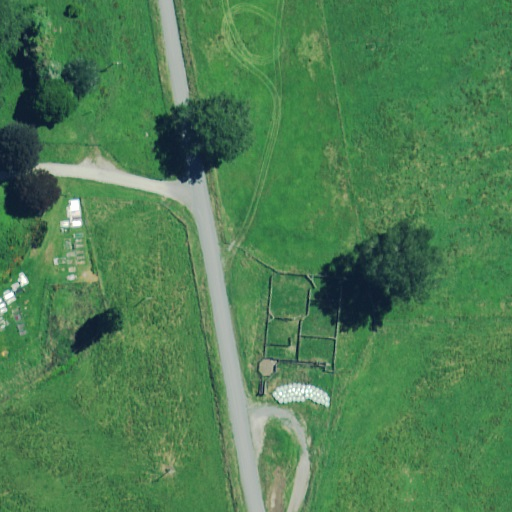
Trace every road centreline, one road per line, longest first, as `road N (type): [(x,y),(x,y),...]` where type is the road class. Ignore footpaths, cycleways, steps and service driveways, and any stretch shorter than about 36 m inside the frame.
road 1 (unclassified): [(167,0),(259,511)]
road 2 (track): [(200,197),(38,169),(0,178)]
